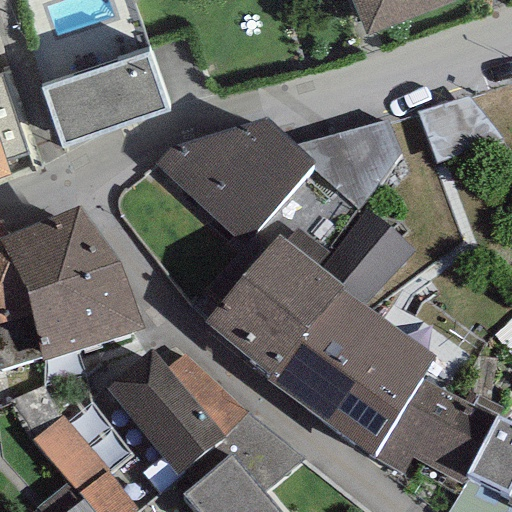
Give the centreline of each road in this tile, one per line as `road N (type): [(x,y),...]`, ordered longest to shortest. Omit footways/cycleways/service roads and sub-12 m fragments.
road 1 (residential): [(397,511),(195,351),(93,211),(77,174)]
road 2 (residential): [(511,33),(260,107),(77,174)]
